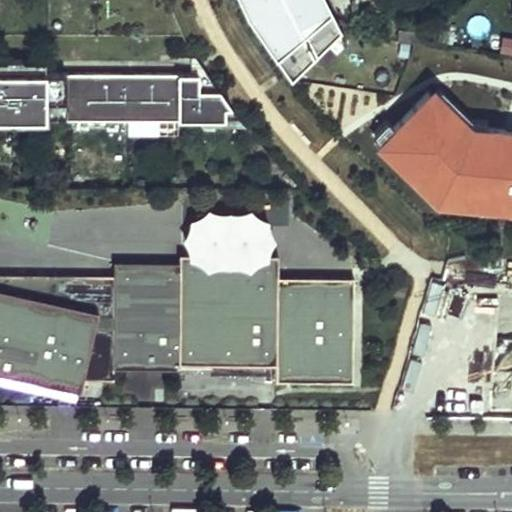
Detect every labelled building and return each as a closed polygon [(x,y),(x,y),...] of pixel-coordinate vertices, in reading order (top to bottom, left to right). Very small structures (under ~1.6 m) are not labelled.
[(243,0),(250,12),(260,7),(256,0),(243,0)] [(250,12),(292,74),(341,28),(327,0),(256,0),(260,7),(250,12)] [(415,41),(416,30),(398,28),(397,38),(415,41)] [(208,75),(191,50),(191,74),(208,75)] [(22,60),(0,60),(0,73),(8,74),(8,82),(21,82),(21,74),(23,74),(22,60)] [(225,109),(232,110),(208,75),(191,74),(134,74),(134,83),(122,82),(121,74),(23,74),(21,74),(21,82),(8,82),(8,74),(0,73),(0,119),(225,121),(225,109)] [(134,74),(121,74),(122,82),(134,83),(134,74)] [(466,127),(423,95),(392,127),(386,121),(373,134),(379,140),(375,144),(426,194),(450,195),(449,203),(479,205),(479,197),(511,199),(511,127),(486,126),(486,128),(466,127)] [(113,274),(0,272),(0,377),(32,378),(81,378),(112,379),(113,368),(178,368),(178,363),(275,364),(275,380),(352,381),(353,276),(277,275),(277,254),(178,253),(178,261),(113,260),(113,274)] [(81,378),(32,378),(78,389),(81,378)]
